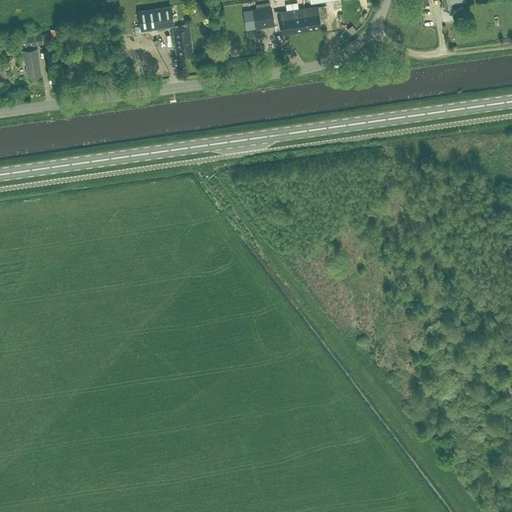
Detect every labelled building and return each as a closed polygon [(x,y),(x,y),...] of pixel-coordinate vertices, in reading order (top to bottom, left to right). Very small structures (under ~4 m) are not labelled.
[(169,6),(138,10),(140,30),(172,25),(169,6)] [(255,26),(265,25),(273,24),(270,6),(253,8),(255,26)] [(304,8),(307,29),(319,27),(317,18),(326,17),(325,6),(305,8),(304,8)] [(307,29),(304,8),(279,11),(282,32),(307,29)] [(453,10),(444,10),(445,20),(453,20),(453,10)] [(176,57),(192,55),(189,28),(173,30),(176,57)] [(25,46),(42,44),(40,30),(23,33),(25,46)] [(27,78),(41,76),(37,48),(23,50),(27,78)]
